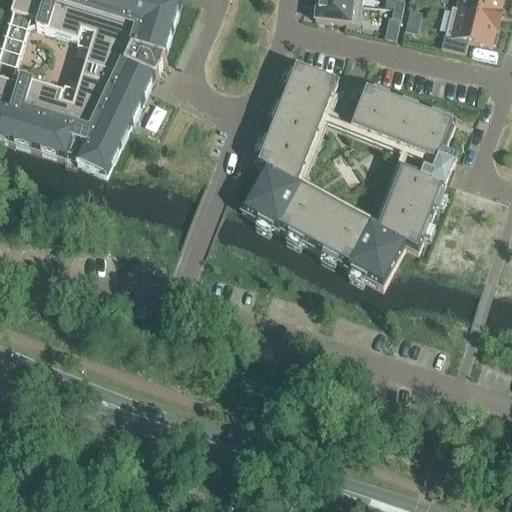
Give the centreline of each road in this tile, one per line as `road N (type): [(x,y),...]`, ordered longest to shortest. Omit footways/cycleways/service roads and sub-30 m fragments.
road 1 (residential): [(180,303),(511,409)]
road 2 (residential): [(283,34),(508,89)]
road 3 (tertiary): [(381,511),(167,431)]
road 4 (residential): [(247,122),(180,303)]
road 5 (tertiary): [(167,431),(0,357)]
road 6 (residential): [(0,277),(180,303)]
road 7 (tertiary): [(0,386),(167,431)]
road 8 (residential): [(247,122),(180,89),(217,1)]
road 9 (residential): [(508,89),(484,161),(485,174),(511,192)]
